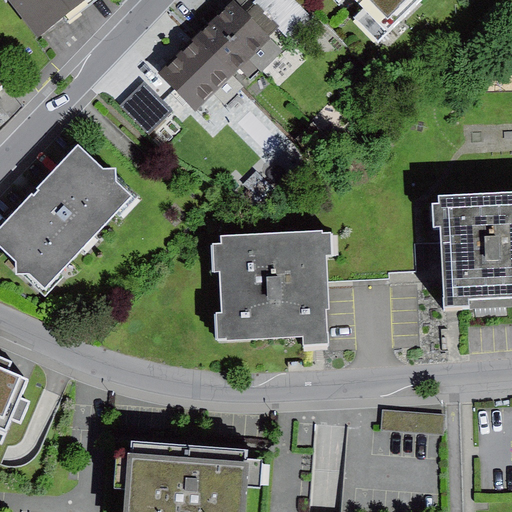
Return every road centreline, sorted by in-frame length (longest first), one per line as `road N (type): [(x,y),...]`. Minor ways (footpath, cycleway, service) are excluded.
road 1 (residential): [(0,315),(148,376),(247,393),(511,373)]
road 2 (residential): [(160,0),(0,168)]
